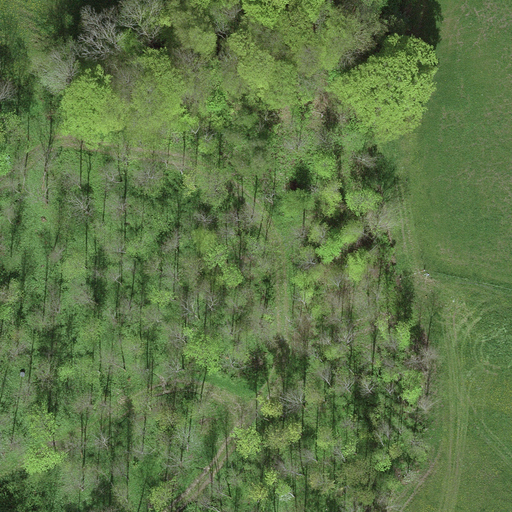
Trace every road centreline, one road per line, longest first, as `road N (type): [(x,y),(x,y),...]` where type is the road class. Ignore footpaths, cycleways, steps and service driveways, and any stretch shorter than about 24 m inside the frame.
road 1 (track): [(238,430),(267,387),(283,312),(273,228),(260,204),(221,169),(192,156),(27,105)]
road 2 (track): [(238,430),(206,392),(177,385),(0,476)]
